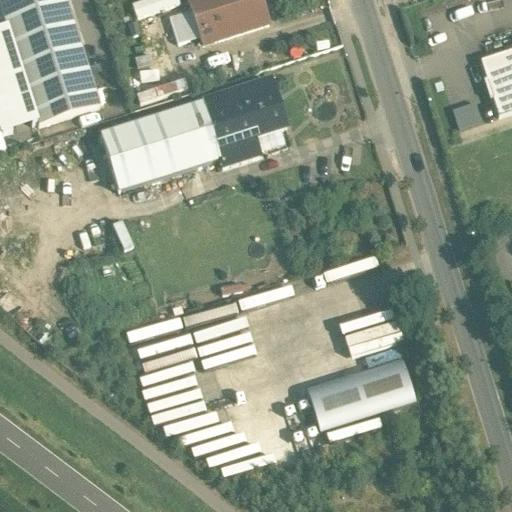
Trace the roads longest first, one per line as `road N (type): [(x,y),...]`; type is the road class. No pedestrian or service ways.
road 1 (tertiary): [(511,478),(361,0)]
road 2 (track): [(217,511),(0,337)]
road 3 (secondary): [(0,435),(102,511)]
